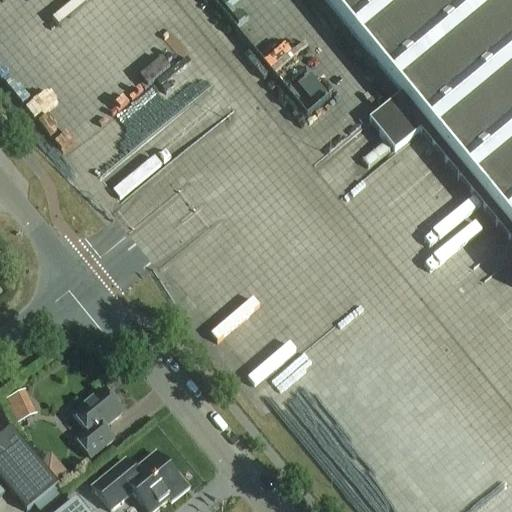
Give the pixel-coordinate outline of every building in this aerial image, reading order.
[(511,0),(321,0),(402,98),(368,125),(394,157),(420,135),(509,244),(511,242),(511,0)] [(86,68),(128,36),(123,29),(81,61),(86,68)] [(294,89),(317,114),(337,96),(314,71),(294,89)] [(214,336),(224,348),(265,315),(246,290),(248,288),(213,243),(180,268),(191,281),(179,290),(206,325),(218,315),(227,326),(214,336)] [(123,417),(103,393),(71,419),(84,435),(74,443),(90,463),(113,444),(104,432),(123,417)] [(9,408),(17,427),(34,420),(28,407),(24,408),(21,402),(9,408)] [(58,489),(11,432),(0,440),(0,484),(23,511),(30,511),(34,509),(56,491),(58,489)] [(159,511),(168,504),(171,507),(190,492),(174,474),(171,476),(156,457),(134,475),(125,464),(92,493),(107,511),(115,511),(132,498),(144,511),(159,511)] [(502,511),(511,504),(511,488),(484,511),(502,511)] [(56,491),(34,509),(36,511),(48,511),(63,500),(56,491)]
